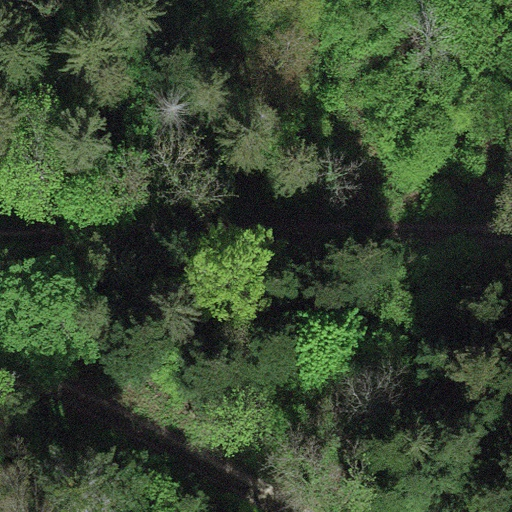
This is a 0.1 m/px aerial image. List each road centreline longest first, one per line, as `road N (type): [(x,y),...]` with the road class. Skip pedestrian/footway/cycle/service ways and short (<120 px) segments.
road 1 (track): [(0,230),(511,226)]
road 2 (track): [(290,511),(0,358)]
